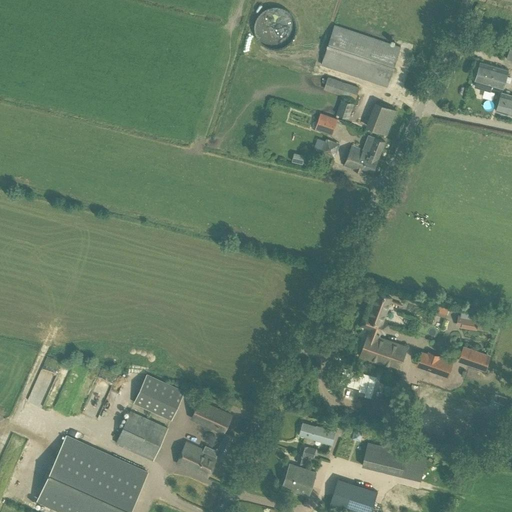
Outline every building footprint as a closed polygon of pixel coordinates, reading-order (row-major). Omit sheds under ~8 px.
[(401,47),(334,25),(321,64),(388,87),(401,47)] [(509,70),(481,62),(476,80),(478,80),(477,84),(486,87),(485,89),(490,90),(492,84),(504,88),(509,70)] [(355,100),(360,87),(328,76),(324,89),(355,100)] [(511,115),(511,94),(502,91),(496,111),(511,115)] [(349,118),(355,103),(341,98),(336,113),(349,118)] [(368,127),(371,128),(386,134),(396,110),(377,102),(368,127)] [(332,136),(337,120),(320,114),(315,130),(332,136)] [(344,165),(372,176),(385,141),(368,135),(366,140),(363,149),(352,145),(344,165)] [(305,154),(293,151),(291,160),(303,162),(305,154)] [(360,356),(400,370),(409,346),(381,336),(382,334),(385,335),(389,324),(384,322),(391,303),(402,307),(403,303),(392,299),(393,298),(377,292),(368,318),(362,316),(359,325),(370,329),(360,356)] [(446,318),(450,306),(439,303),(435,314),(446,318)] [(463,324),(462,326),(476,328),(477,326),(478,326),(478,324),(477,324),(477,320),(482,321),(483,314),(462,311),(461,317),(459,317),(458,323),(463,324)] [(458,361),(486,371),(491,355),(463,346),(458,361)] [(416,366),(448,378),(454,362),(441,358),(442,355),(428,351),(428,353),(421,351),(416,366)] [(136,401),(173,418),(185,391),(148,374),(136,401)] [(231,414),(199,400),(191,418),(223,432),(231,414)] [(130,410),(115,443),(154,460),(169,427),(130,410)] [(316,425),(316,426),(303,422),(300,435),(313,438),(314,437),(332,443),(335,433),(323,429),(323,427),(316,425)] [(351,429),(349,436),(364,440),(365,433),(351,429)] [(234,438),(224,433),(218,448),(217,447),(216,449),(205,445),(203,448),(186,440),(176,463),(208,477),(218,454),(225,457),(234,438)] [(65,511),(130,511),(148,473),(67,436),(38,500),(65,511)] [(302,445),(299,454),(306,456),(306,455),(314,457),(316,449),(308,447),(302,445)] [(297,462),(304,464),(306,456),(299,454),(297,462)] [(309,495),(315,472),(290,464),(283,486),(309,495)] [(339,479),(331,503),(359,511),(370,511),(377,491),(339,479)]
